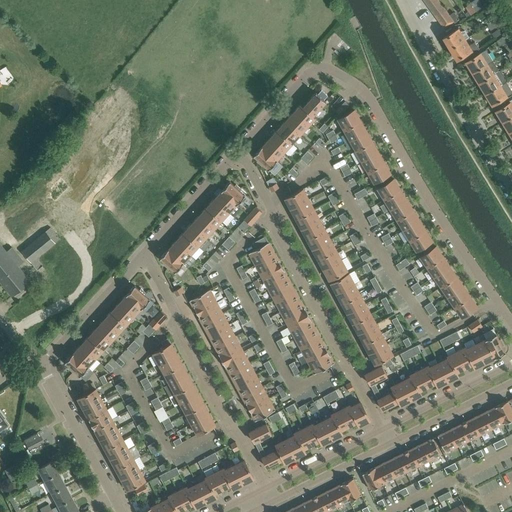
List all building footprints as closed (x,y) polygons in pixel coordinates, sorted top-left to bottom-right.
[(432,12),(442,5),(439,0),(429,7),(432,12)] [(481,1),(473,7),(475,11),(483,5),(481,1)] [(436,17),(446,11),(442,5),(432,12),(436,17)] [(481,19),(488,14),(487,13),(488,12),(486,8),(478,14),(481,19)] [(450,16),(449,15),(446,11),(436,17),(440,23),(450,16)] [(459,19),(455,12),(454,12),(449,15),(450,16),(454,21),(455,22),(459,19)] [(444,28),(454,21),(450,16),(440,23),(444,28)] [(465,31),(460,32),(458,28),(443,37),(450,48),(465,40),(469,37),(465,31)] [(495,38),(503,33),(499,28),(491,33),(495,38)] [(508,40),(504,35),(497,40),(500,46),(508,40)] [(474,42),(468,45),(465,40),(450,48),(457,59),(471,50),(473,53),(479,49),(474,42)] [(472,73),(487,64),(493,60),(486,49),(466,62),(472,73)] [(487,64),(472,73),(479,83),(493,74),(499,71),(493,60),(487,64)] [(7,65),(0,69),(0,80),(2,85),(14,78),(7,65)] [(485,94),(500,85),(507,81),(507,79),(507,76),(504,76),(501,70),(499,71),(493,74),(479,83),(485,94)] [(492,105),(500,100),(507,96),(500,85),(485,94),(492,105)] [(326,101),(316,92),(303,106),(313,115),(326,101)] [(496,111),(502,122),(511,116),(511,98),(509,100),(510,102),(496,111)] [(342,106),(345,109),(349,105),(345,101),(341,105),(342,106)] [(313,115),(303,106),(300,104),(292,113),(307,127),(316,118),(313,115)] [(341,114),(345,109),(342,106),(341,105),(336,110),(341,114)] [(115,153),(143,118),(129,107),(101,142),(115,153)] [(344,129),(361,120),(354,109),(338,119),(344,129)] [(307,127),(292,113),(285,121),(300,135),(307,127)] [(511,130),(511,116),(502,122),(509,133),(511,130)] [(367,130),(361,120),(344,129),(350,140),(367,130)] [(300,135),(285,121),(277,130),(292,143),(300,135)] [(319,129),(323,132),(328,126),(325,123),(319,129)] [(292,143),(277,130),(269,138),(284,152),(292,143)] [(328,138),(336,134),(333,130),(326,134),(328,138)] [(367,130),(350,140),(356,150),(372,141),(367,130)] [(331,142),(338,139),(336,134),(328,138),(331,142)] [(284,152),(269,138),(262,146),(277,160),(284,152)] [(322,147),(322,146),(325,143),(319,138),(316,141),(322,147)] [(378,151),(372,141),(356,150),(362,161),(378,151)] [(269,169),(277,160),(262,146),(254,155),(258,160),(257,161),(262,166),(264,164),(269,169)] [(333,155),(341,151),(338,146),(331,150),(333,155)] [(307,151),(304,154),(310,160),(313,156),(307,151)] [(378,151),(362,161),(368,171),(384,162),(378,151)] [(310,160),(304,154),(301,158),(307,164),(307,163),(310,160)] [(368,171),(374,182),(391,173),(384,162),(368,171)] [(342,171),(350,168),(347,163),(340,167),(342,171)] [(289,171),(295,177),(298,173),(292,167),(289,171)] [(345,176),(352,172),(350,168),(342,171),(345,176)] [(322,185),(329,181),(326,177),(320,180),(322,185)] [(47,192),(57,202),(70,188),(61,178),(47,192)] [(384,199),(400,189),(394,178),(392,179),(378,188),(384,199)] [(237,204),(245,195),(239,190),(241,188),(236,184),(235,186),(230,181),(222,190),(237,204)] [(279,188),(279,187),(276,183),(269,187),(272,191),(276,189),(279,188)] [(363,196),(368,194),(365,188),(360,191),(363,196)] [(291,209),(309,199),(303,189),(285,198),(291,209)] [(400,189),(384,199),(390,209),(407,199),(400,189)] [(214,198),(229,212),(237,204),(222,190),(214,198)] [(358,199),(363,196),(360,191),(354,193),(358,199)] [(330,200),(337,197),(335,192),(328,195),(330,200)] [(45,195),(14,225),(23,234),(54,205),(45,195)] [(333,205),(340,201),(337,197),(330,200),(333,205)] [(229,212),(214,198),(206,207),(221,221),(229,212)] [(296,219),(314,209),(309,199),(291,209),(296,219)] [(407,199),(390,209),(397,219),(413,209),(407,199)] [(199,215),(214,229),(221,221),(206,207),(199,215)] [(262,212),(257,207),(256,207),(253,210),(259,216),(262,212)] [(302,229),(320,219),(314,209),(296,219),(302,229)] [(397,219),(403,229),(419,219),(413,209),(397,219)] [(341,220),(348,217),(345,212),(339,216),(341,220)] [(369,221),(377,217),(374,213),(367,217),(369,221)] [(214,229),(199,215),(191,224),(206,238),(214,229)] [(344,225),(351,221),(348,217),(341,220),(344,225)] [(372,226),(379,222),(377,217),(369,221),(372,226)] [(307,239),(325,229),(320,219),(302,229),(307,239)] [(419,219),(403,229),(410,239),(426,229),(419,219)] [(250,225),(244,220),(241,223),(247,229),(250,225)] [(247,229),(241,223),(238,227),(244,232),(247,229)] [(206,238),(191,224),(183,232),(198,246),(206,238)] [(36,258),(60,239),(50,228),(22,251),(37,270),(43,266),(36,258)] [(312,249),(330,239),(325,229),(307,239),(312,249)] [(410,239),(416,250),(432,240),(426,229),(410,239)] [(176,241),(191,254),(198,246),(183,232),(176,241)] [(352,240),(359,237),(356,232),(350,236),(352,240)] [(384,241),(391,237),(388,233),(381,237),(384,241)] [(235,242),(229,236),(226,240),(232,245),(235,242)] [(256,249),(268,242),(265,236),(253,243),(256,249)] [(355,245),(361,241),(359,237),(352,240),(355,245)] [(386,245),(393,242),(391,237),(384,241),(386,245)] [(318,259),(336,249),(330,239),(312,249),(318,259)] [(232,245),(226,240),(222,244),(228,249),(232,245)] [(168,249),(183,263),(191,254),(176,241),(168,249)] [(255,265),(275,254),(268,242),(256,249),(249,253),(255,265)] [(0,280),(12,295),(30,281),(24,273),(19,267),(13,259),(19,254),(12,246),(12,247),(6,251),(0,243),(0,280)] [(443,256),(436,245),(420,256),(427,267),(443,256)] [(169,267),(175,272),(183,263),(168,249),(160,258),(165,262),(163,264),(168,268),(169,267)] [(323,269),(341,259),(336,249),(318,259),(323,269)] [(363,260),(370,257),(367,252),(361,256),(363,260)] [(220,259),(214,253),(210,257),(216,262),(219,259),(220,259)] [(262,276),(281,266),(275,254),(255,265),(262,276)] [(450,266),(443,256),(427,267),(434,276),(450,266)] [(405,267),(409,263),(406,258),(401,261),(405,267)] [(329,279),(347,270),(341,259),(323,269),(329,279)] [(400,270),(405,267),(401,261),(396,264),(400,270)] [(212,267),(206,262),(203,265),(209,271),(212,267)] [(366,272),(371,270),(367,263),(363,266),(366,272)] [(240,273),(245,270),(242,265),(237,268),(240,273)] [(268,288),(288,277),(281,266),(262,276),(268,288)] [(450,266),(434,276),(441,286),(457,276),(450,266)] [(243,279),(248,276),(245,270),(240,273),(243,279)] [(336,293),(355,283),(349,273),(331,283),(336,293)] [(200,284),(205,282),(201,275),(196,277),(200,284)] [(457,276),(441,286),(447,296),(463,285),(457,276)] [(274,299),(294,289),(288,277),(268,288),(274,299)] [(374,286),(378,283),(375,277),(370,279),(374,286)] [(414,290),(420,286),(417,282),(411,286),(414,290)] [(342,303),(360,293),(355,283),(336,293),(342,303)] [(374,286),(377,293),(382,290),(378,283),(374,286)] [(142,308),(150,299),(145,295),(144,294),(146,292),(141,288),(139,290),(135,285),(127,294),(142,308)] [(470,295),(463,285),(447,296),(454,306),(470,295)] [(416,294),(423,290),(420,286),(414,290),(416,294)] [(181,287),(174,291),(176,295),(183,292),(184,292),(181,287)] [(227,295),(232,293),(229,287),(224,290),(227,295)] [(252,296),(257,294),(254,288),(249,291),(252,296)] [(196,311),(216,301),(209,289),(190,300),(196,311)] [(281,311),(300,300),(294,289),(274,299),(281,311)] [(230,301),(235,298),(232,293),(227,295),(230,301)] [(347,313),(365,303),(360,293),(342,303),(347,313)] [(119,302),(134,316),(142,308),(127,294),(119,302)] [(255,302),(260,299),(257,294),(252,296),(255,302)] [(470,295),(454,306),(461,317),(477,306),(470,295)] [(384,306),(389,303),(386,297),(381,299),(384,306)] [(304,307),(300,300),(281,311),(287,323),(297,318),(299,321),(309,315),(304,307)] [(202,323),(222,312),(216,301),(196,311),(202,323)] [(427,310),(434,306),(431,301),(424,306),(427,310)] [(134,316),(119,302),(111,311),(126,325),(134,316)] [(353,323),(371,313),(365,303),(347,313),(353,323)] [(388,313),(393,310),(389,303),(384,306),(388,313)] [(430,314),(437,310),(434,306),(427,310),(430,314)] [(239,319),(244,316),(241,310),(236,313),(239,319)] [(104,319),(119,333),(126,325),(111,311),(104,319)] [(167,316),(161,311),(158,314),(164,320),(167,316)] [(265,320),(270,317),(267,311),(262,314),(265,320)] [(209,334),(228,324),(222,312),(202,323),(209,334)] [(358,333),(376,323),(371,313),(353,323),(358,333)] [(311,321),(312,321),(309,315),(299,321),(297,318),(287,323),(295,338),(315,327),(311,321)] [(242,324),(247,321),(244,316),(239,319),(242,324)] [(268,325),(273,323),(270,317),(265,320),(268,325)] [(395,326),(400,324),(396,317),(392,319),(395,326)] [(119,333),(104,319),(96,328),(111,342),(119,333)] [(478,329),(482,326),(478,319),(473,322),(478,329)] [(440,329),(447,324),(444,320),(437,325),(440,329)] [(474,332),(478,329),(473,322),(469,325),(474,332)] [(142,323),(136,330),(140,333),(143,331),(146,327),(142,323)] [(156,329),(149,323),(146,327),(152,333),(155,329),(156,329)] [(364,343),(382,333),(376,323),(358,333),(364,343)] [(215,346),(234,335),(228,324),(209,334),(215,346)] [(399,333),(404,330),(400,324),(395,326),(399,333)] [(152,333),(146,327),(143,331),(149,336),(152,333)] [(302,350),(321,339),(315,327),(295,338),(302,350)] [(111,342),(96,328),(88,336),(103,350),(111,342)] [(456,340),(460,338),(457,331),(452,333),(456,340)] [(252,342),(257,339),(254,333),(249,336),(252,342)] [(369,353),(387,343),(382,333),(364,343),(369,353)] [(499,340),(496,334),(486,339),(495,357),(505,352),(502,346),(504,345),(501,339),(499,340)] [(234,335),(215,346),(219,353),(218,353),(221,359),(232,353),(233,356),(243,351),(234,335)] [(80,345),(96,358),(103,350),(88,336),(80,345)] [(406,347),(411,344),(408,337),(403,340),(406,347)] [(443,346),(448,344),(445,337),(440,340),(443,346)] [(165,346),(171,343),(168,338),(162,341),(165,346)] [(279,347),(284,344),(281,338),(276,341),(279,347)] [(308,361),(327,351),(321,339),(302,350),(308,361)] [(485,362),(495,357),(486,339),(476,344),(485,362)] [(140,346),(134,340),(131,344),(137,349),(140,346)] [(159,363),(177,353),(171,343),(165,346),(153,353),(159,363)] [(257,351),(262,348),(259,343),(254,346),(257,351)] [(375,364),(393,354),(387,343),(369,353),(375,364)] [(137,349),(131,344),(127,348),(133,353),(137,349)] [(282,352),(287,349),(284,344),(279,347),(282,352)] [(476,344),(466,348),(466,349),(473,364),(474,367),(485,362),(476,344)] [(73,353),(88,367),(96,358),(80,345),(73,353)] [(416,354),(421,352),(417,345),(413,347),(416,354)] [(465,368),(473,364),(466,349),(466,348),(465,346),(456,351),(465,368)] [(230,374),(250,363),(243,351),(233,356),(232,353),(221,359),(226,367),(230,374)] [(314,373),(334,363),(327,351),(308,361),(314,373)] [(404,360),(409,358),(405,351),(400,353),(404,360)] [(456,372),(457,372),(465,368),(456,351),(447,356),(448,357),(449,357),(456,372)] [(88,367),(73,353),(65,362),(70,366),(68,368),(73,372),(74,370),(80,376),(88,367)] [(164,373),(182,363),(177,353),(159,363),(164,373)] [(125,363),(119,357),(115,361),(121,366),(122,366),(125,363)] [(457,372),(456,372),(449,357),(448,357),(439,362),(448,381),(458,375),(457,372)] [(386,367),(393,364),(390,359),(384,362),(386,367)] [(267,369),(272,366),(269,360),(264,363),(267,369)] [(292,370),(297,367),(294,361),(289,364),(292,370)] [(439,362),(429,367),(436,382),(437,386),(448,381),(439,362)] [(114,368),(108,363),(104,366),(110,372),(114,368)] [(170,383),(188,374),(182,363),(164,373),(170,383)] [(236,386),(256,375),(250,363),(230,374),(236,386)] [(365,374),(370,384),(387,375),(382,365),(365,374)] [(428,386),(436,382),(429,367),(428,365),(419,370),(428,386)] [(270,374),(275,372),(272,366),(267,369),(270,374)] [(295,375),(300,373),(297,367),(292,370),(295,375)] [(411,376),(412,376),(419,391),(419,390),(428,386),(419,370),(410,374),(411,376)] [(175,393),(193,384),(188,374),(170,383),(175,393)] [(108,382),(104,375),(99,377),(103,384),(108,382)] [(243,397),(262,387),(256,375),(236,386),(243,397)] [(411,376),(402,381),(411,399),(421,394),(419,390),(419,391),(412,376),(411,376)] [(143,385),(149,381),(147,377),(140,380),(143,385)] [(145,390),(152,386),(149,381),(143,385),(145,390)] [(402,381),(391,386),(394,391),(399,401),(400,404),(411,399),(402,381)] [(118,390),(124,386),(122,382),(115,385),(118,390)] [(350,392),(354,389),(351,382),(346,384),(350,392)] [(82,385),(83,386),(87,393),(91,391),(87,383),(82,385)] [(181,403),(199,394),(193,384),(175,393),(181,403)] [(279,392),(284,389),(281,384),(276,386),(279,392)] [(120,395),(127,391),(124,386),(118,390),(120,395)] [(249,409),(269,398),(262,387),(243,397),(249,409)] [(84,409),(102,399),(96,388),(91,391),(87,393),(78,398),(84,409)] [(282,397),(287,395),(284,389),(279,392),(282,397)] [(399,401),(394,391),(378,399),(383,409),(399,401)] [(186,413),(204,404),(199,394),(181,403),(186,413)] [(327,403),(331,401),(328,394),(323,396),(327,403)] [(154,405),(160,401),(158,397),(151,400),(154,405)] [(321,397),(314,402),(318,408),(325,403),(321,397)] [(255,420),(275,410),(269,398),(249,409),(255,420)] [(89,419),(107,409),(102,399),(84,409),(89,419)] [(511,409),(508,401),(508,400),(496,406),(504,422),(511,418),(511,409)] [(156,410),(163,406),(160,401),(154,405),(156,410)] [(359,425),(370,420),(360,401),(351,406),(350,407),(358,421),(357,422),(359,425)] [(129,410),(135,406),(133,402),(126,405),(129,410)] [(301,412),(308,408),(305,403),(299,407),(301,412)] [(192,423),(210,414),(204,404),(186,413),(192,423)] [(350,407),(351,406),(350,404),(341,409),(349,426),(357,422),(358,421),(350,407)] [(131,415),(138,411),(135,406),(129,410),(131,415)] [(492,428),(504,422),(496,406),(484,412),(492,428)] [(94,429),(112,419),(107,409),(89,419),(94,429)] [(340,430),(341,430),(349,426),(341,409),(332,414),(332,415),(333,415),(340,430)] [(277,421),(282,418),(278,412),(273,414),(277,421)] [(481,434),(492,428),(484,412),(473,418),(481,434)] [(0,431),(9,425),(0,413),(0,431)] [(197,434),(215,424),(210,414),(192,423),(197,434)] [(272,423),(277,421),(273,414),(269,417),(272,423)] [(341,430),(340,430),(333,415),(332,415),(323,420),(332,439),(343,433),(341,430)] [(164,425),(171,421),(169,417),(162,420),(164,425)] [(469,440),(481,434),(473,418),(461,423),(469,440)] [(100,439),(118,429),(112,419),(94,429),(100,439)] [(322,444),(332,439),(323,420),(314,425),(313,425),(321,440),(320,440),(322,444)] [(167,430),(174,426),(171,421),(164,425),(167,430)] [(139,430),(146,426),(144,422),(137,425),(139,430)] [(254,442),(271,433),(266,423),(249,432),(254,442)] [(313,425),(314,425),(313,423),(304,428),(312,444),(320,440),(321,440),(313,425)] [(458,446),(469,440),(461,423),(449,429),(458,446)] [(142,435),(149,431),(146,426),(139,430),(142,435)] [(303,449),(304,448),(312,444),(304,428),(294,432),(295,434),(296,434),(303,449)] [(105,449),(123,439),(118,429),(100,439),(105,449)] [(446,452),(458,446),(449,429),(437,435),(438,436),(446,452)] [(24,439),(32,454),(45,446),(37,432),(24,439)] [(304,448),(303,449),(296,434),(295,434),(286,439),(295,457),(306,452),(304,448)] [(176,446),(182,442),(180,437),(173,441),(176,446)] [(441,454),(433,438),(421,444),(429,460),(441,454)] [(507,444),(504,438),(498,441),(501,446),(506,444),(507,444)] [(111,459),(129,449),(123,439),(105,449),(111,459)] [(285,462),(295,457),(286,439),(276,444),(278,449),(279,449),(284,459),(283,459),(285,462)] [(234,451),(239,449),(235,441),(231,444),(234,451)] [(496,449),(501,446),(498,441),(493,443),(496,449)] [(150,450),(157,447),(154,442),(148,445),(150,450)] [(427,461),(429,460),(421,444),(409,449),(417,466),(422,464),(427,461)] [(153,455),(160,451),(157,447),(150,450),(153,455)] [(116,469),(134,459),(129,449),(111,459),(116,469)] [(283,459),(284,459),(279,449),(278,449),(262,457),(267,467),(283,459)] [(406,472),(417,466),(409,449),(397,455),(406,472)] [(484,455),(481,449),(475,452),(478,458),(483,455),(484,455)] [(473,460),(478,458),(475,452),(470,455),(473,461),(473,460)] [(394,477),(406,472),(397,455),(386,461),(394,477)] [(122,479),(140,469),(134,459),(116,469),(122,479)] [(202,468),(206,465),(203,459),(198,461),(202,468)] [(243,483),(254,478),(244,459),(234,465),(243,483)] [(45,480),(59,472),(52,461),(38,468),(45,480)] [(383,483),(394,477),(386,461),(374,467),(383,483)] [(161,471),(168,467),(166,462),(159,466),(161,471)] [(458,468),(455,462),(449,465),(452,471),(458,468)] [(233,488),(243,483),(234,465),(225,469),(224,470),(232,485),(231,485),(233,488)] [(447,474),(452,471),(449,465),(444,468),(447,474)] [(5,469),(12,481),(18,477),(12,466),(5,469)] [(175,476),(180,474),(176,467),(172,469),(175,476)] [(371,489),(383,483),(374,467),(362,473),(371,489)] [(224,470),(225,469),(224,468),(215,472),(223,489),(231,485),(232,485),(224,470)] [(127,489),(145,479),(140,469),(122,479),(127,489)] [(65,484),(59,472),(45,480),(52,492),(65,485),(65,484)] [(214,493),(215,493),(223,489),(215,472),(206,477),(206,478),(207,478),(214,493)] [(163,482),(167,480),(164,473),(159,475),(163,482)] [(432,481),(429,475),(423,478),(426,484),(431,481),(432,481)] [(29,488),(38,483),(35,478),(26,483),(29,488)] [(215,493),(214,493),(207,478),(206,478),(197,483),(206,502),(217,496),(215,493)] [(349,500),(361,494),(353,478),(341,484),(349,500)] [(421,486),(426,484),(423,478),(418,481),(421,487),(421,486)] [(40,489),(38,483),(29,488),(32,493),(40,489)] [(143,493),(148,491),(144,483),(140,486),(143,493)] [(196,507),(206,502),(197,483),(188,488),(187,488),(195,503),(194,503),(196,507)] [(348,500),(349,500),(341,484),(329,489),(338,506),(345,502),(348,500)] [(59,505),(72,498),(65,485),(52,492),(59,505)] [(139,496),(143,493),(140,486),(135,488),(139,496)] [(187,488),(188,488),(187,486),(178,491),(186,507),(194,503),(195,503),(187,488)] [(409,493),(406,487),(400,490),(403,495),(408,493),(409,493)] [(326,511),(338,506),(329,489),(318,495),(326,511)] [(398,498),(403,495),(400,490),(395,492),(398,498)] [(177,511),(178,511),(186,507),(178,491),(168,495),(169,497),(170,497),(177,511)] [(446,499),(452,496),(449,491),(444,494),(446,499)] [(440,502),(446,499),(444,494),(438,496),(438,497),(440,502)] [(311,511),(324,511),(326,511),(318,495),(306,501),(311,511)] [(178,511),(177,511),(170,497),(169,497),(160,502),(165,511),(178,511)] [(72,498),(59,505),(62,511),(79,511),(78,509),(79,509),(72,498)] [(385,505),(382,499),(377,501),(380,507),(385,505)] [(297,511),(311,511),(306,501),(295,507),(297,511)] [(152,511),(165,511),(160,502),(150,507),(152,511)] [(423,511),(428,508),(426,503),(425,503),(420,505),(423,511)]
